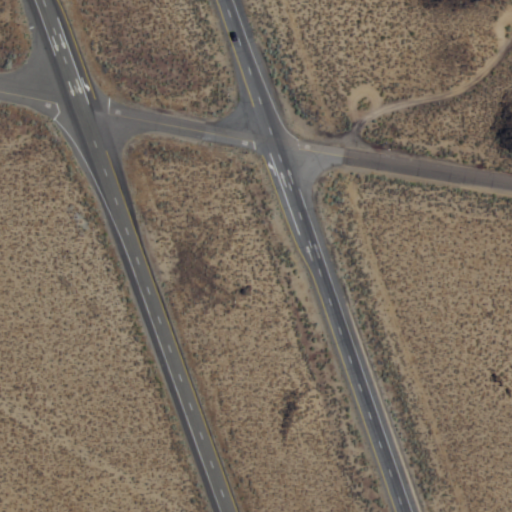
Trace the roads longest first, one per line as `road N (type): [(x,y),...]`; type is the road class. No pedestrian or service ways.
road 1 (residential): [(0,88),(511,182)]
road 2 (trunk): [(79,105),(226,511)]
road 3 (trunk): [(404,511),(307,231)]
road 4 (track): [(511,35),(454,89),(365,115),(345,155)]
road 5 (trunk): [(276,143),(225,0)]
